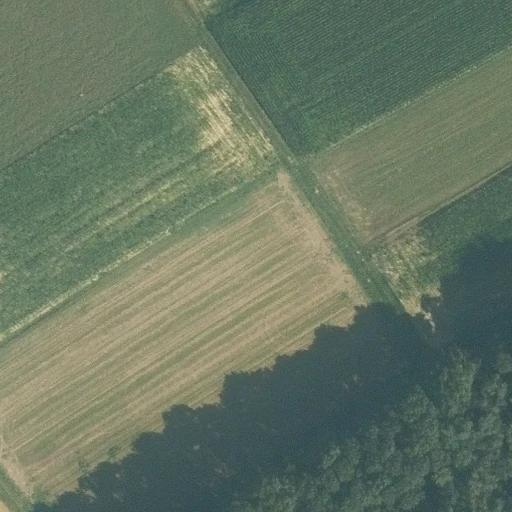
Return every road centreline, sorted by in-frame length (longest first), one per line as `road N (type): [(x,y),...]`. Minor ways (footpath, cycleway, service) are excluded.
road 1 (track): [(434,367),(181,0)]
road 2 (track): [(203,511),(511,323)]
